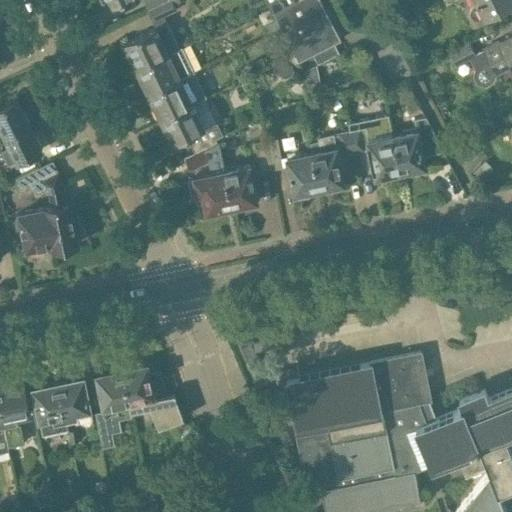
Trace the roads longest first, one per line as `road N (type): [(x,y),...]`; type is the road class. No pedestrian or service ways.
road 1 (tertiary): [(174,290),(511,221)]
road 2 (residential): [(174,290),(154,231),(43,0)]
road 3 (residential): [(251,511),(174,290)]
road 4 (tertiary): [(0,327),(174,290)]
